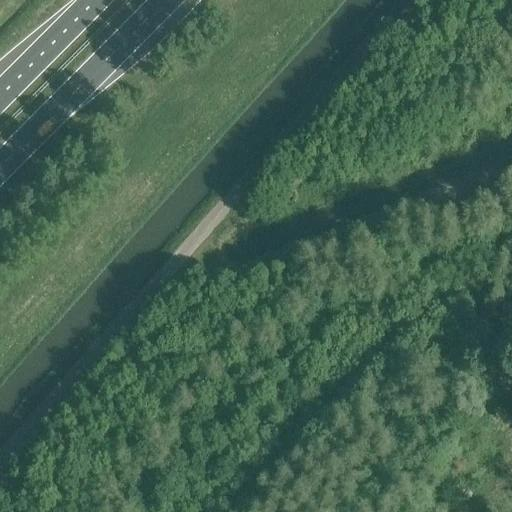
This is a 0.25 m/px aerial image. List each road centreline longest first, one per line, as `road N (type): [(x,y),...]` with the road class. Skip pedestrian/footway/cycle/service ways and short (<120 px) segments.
road 1 (track): [(235,511),(511,222)]
road 2 (track): [(174,263),(213,290),(511,168)]
road 3 (trunk): [(0,166),(164,0)]
road 4 (track): [(511,368),(418,511)]
road 5 (trunk): [(92,0),(0,93)]
